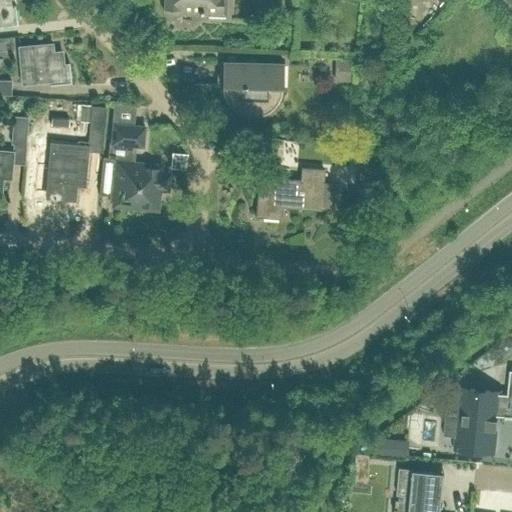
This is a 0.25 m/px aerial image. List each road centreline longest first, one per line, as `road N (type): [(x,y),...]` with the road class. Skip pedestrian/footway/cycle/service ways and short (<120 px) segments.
road 1 (tertiary): [(0,377),(58,359),(263,363),(333,346),(511,211)]
road 2 (residential): [(74,0),(192,133),(194,256),(0,239)]
